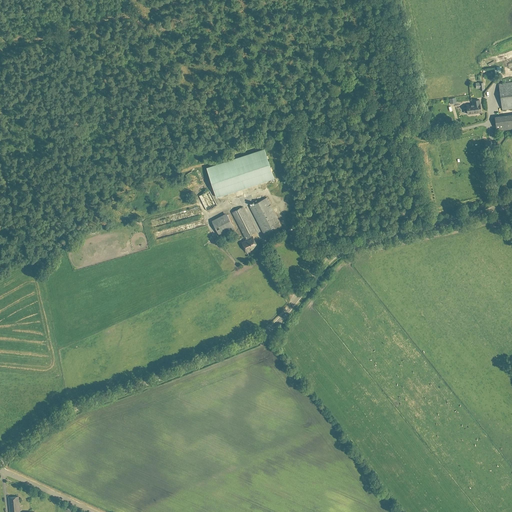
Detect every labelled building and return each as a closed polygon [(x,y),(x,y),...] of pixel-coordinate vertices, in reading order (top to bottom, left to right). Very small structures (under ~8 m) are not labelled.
[(511,81),(509,82),(498,83),(502,109),(511,107),(511,81)] [(473,104),(466,105),(467,108),(464,108),(464,113),(467,113),(467,114),(481,113),(480,99),(472,100),(473,104)] [(497,131),(507,130),(505,116),(495,117),(497,131)] [(265,148),(207,167),(216,197),(274,178),(265,148)] [(200,177),(189,181),(191,185),(201,181),(200,177)] [(244,191),(247,190),(247,189),(237,191),(239,198),(245,196),(244,191)] [(216,205),(209,190),(198,196),(206,211),(216,205)] [(266,198),(249,206),(264,236),(281,227),(266,198)] [(255,231),(242,207),(232,212),(245,237),(246,239),(241,241),(246,252),(257,247),(251,236),(250,234),(255,231)] [(220,238),(234,231),(226,213),(211,220),(220,238)] [(8,498),(9,511),(19,511),(18,501),(20,501),(19,499),(18,499),(18,497),(8,498)]
